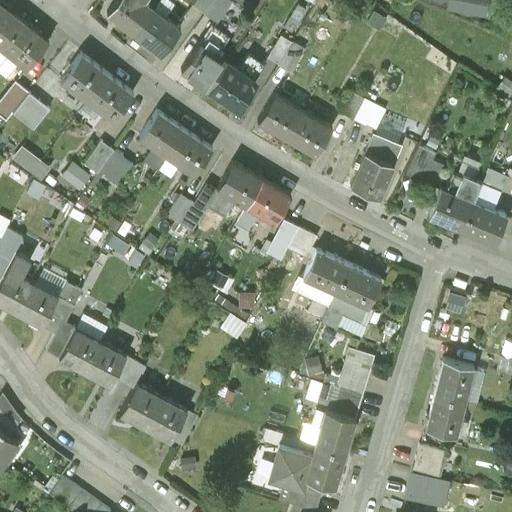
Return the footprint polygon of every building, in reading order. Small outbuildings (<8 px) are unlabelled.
[(152,7),(143,0),(116,0),(108,11),(133,31),(152,7)] [(193,0),(193,2),(205,11),(213,0),(193,0)] [(447,0),(447,5),(483,13),(485,0),(447,0)] [(4,5),(0,9),(0,43),(1,44),(22,19),(4,5)] [(179,27),(152,7),(133,31),(160,52),(179,27)] [(47,40),(22,19),(1,44),(27,65),(47,40)] [(280,33),(267,55),(278,61),(291,40),(280,33)] [(304,47),(291,40),(278,61),(291,69),(304,47)] [(200,42),(182,68),(209,86),(226,60),(200,42)] [(107,71),(81,51),(61,77),(87,97),(107,71)] [(237,68),(226,60),(209,86),(237,105),(255,79),(253,78),(264,62),(249,51),(237,68)] [(107,71),(87,97),(113,117),(133,91),(107,71)] [(12,109),(31,124),(49,102),(30,87),(12,109)] [(364,95),(350,88),(339,109),(352,117),(364,95)] [(274,92),(258,119),(286,135),(302,108),(274,92)] [(156,108),(138,134),(166,153),(184,127),(156,108)] [(332,126),(302,108),(286,135),(316,153),(332,126)] [(211,146),(184,127),(166,153),(194,172),(211,146)] [(100,137),(84,160),(97,170),(114,147),(100,137)] [(421,140),(406,170),(423,178),(433,156),(437,148),(421,140)] [(21,141),(11,156),(41,176),(51,161),(21,141)] [(364,151),(350,185),(378,196),(392,162),(364,151)] [(462,165),(476,170),(480,158),(466,154),(462,165)] [(433,156),(423,178),(436,184),(445,162),(433,156)] [(73,157),(62,170),(81,186),(92,172),(73,157)] [(233,159),(206,205),(224,216),(235,198),(245,204),(261,176),(233,159)] [(498,169),(487,164),(484,171),(495,175),(498,169)] [(43,175),(73,197),(81,187),(57,169),(53,175),(47,171),(43,175)] [(495,175),(484,171),(480,180),(498,188),(502,178),(495,175)] [(290,193),(261,176),(245,204),(274,221),(290,193)] [(472,199),(440,185),(429,213),(461,226),(472,199)] [(505,213),(472,199),(461,226),(493,240),(505,213)] [(305,254),(316,232),(286,216),(274,237),(305,254)] [(1,234),(0,235),(0,264),(13,240),(1,234)] [(348,260),(316,246),(303,274),(335,288),(348,260)] [(15,248),(0,276),(0,299),(15,308),(32,278),(21,272),(30,256),(15,248)] [(380,275),(348,260),(335,288),(367,303),(380,275)] [(32,278),(15,308),(41,321),(57,291),(32,278)] [(57,291),(41,321),(54,328),(61,316),(65,318),(81,288),(64,279),(57,291)] [(443,306),(463,307),(463,290),(443,289),(443,306)] [(229,309),(222,324),(238,332),(246,318),(229,309)] [(54,328),(45,346),(58,353),(74,323),(65,318),(61,316),(54,328)] [(74,323),(58,353),(84,367),(100,337),(74,323)] [(125,350),(100,337),(84,367),(109,380),(125,350)] [(316,396),(356,409),(376,350),(349,341),(339,369),(327,365),(316,396)] [(511,355),(501,353),(497,367),(511,370),(511,355)] [(472,363),(444,356),(435,390),(464,397),(472,363)] [(136,378),(119,409),(145,422),(161,392),(136,378)] [(10,401),(2,388),(0,391),(0,413),(15,424),(21,415),(10,401)] [(464,397),(435,390),(426,425),(455,432),(464,397)] [(186,405),(161,392),(145,422),(170,436),(186,405)] [(355,417),(326,408),(316,442),(345,451),(355,417)] [(15,424),(0,413),(0,428),(8,434),(15,424)] [(8,434),(0,428),(0,461),(15,439),(8,434)] [(447,448),(420,441),(416,455),(443,462),(447,448)] [(312,454),(279,444),(269,477),(284,481),(303,486),(306,476),(335,485),(345,451),(316,442),(312,454)] [(443,462),(416,455),(413,469),(440,476),(443,462)] [(440,476),(413,469),(410,481),(436,488),(440,476)] [(106,511),(110,507),(61,473),(48,491),(77,511),(106,511)] [(303,486),(284,481),(279,497),(292,501),(315,507),(317,507),(321,490),(303,486)] [(436,488),(410,481),(407,492),(434,499),(436,488)] [(313,511),(315,507),(292,501),(289,511),(313,511)]
